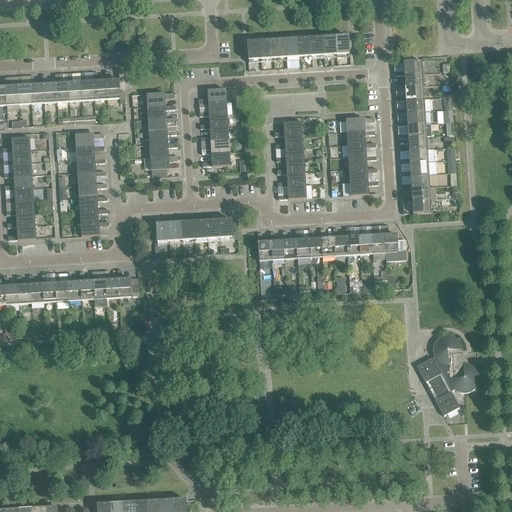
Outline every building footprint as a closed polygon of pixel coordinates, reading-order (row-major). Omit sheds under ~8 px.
[(348,38),(335,39),(336,56),(349,55),(349,56),(350,56),(348,37),(348,38)] [(323,39),(310,40),(311,58),(324,57),(323,39)] [(335,39),(323,39),(324,57),(336,56),(335,39)] [(310,40),(298,41),(299,58),(311,58),(310,40)] [(298,41),(285,42),(286,59),(299,58),(298,41)] [(273,42),(260,43),(261,61),(274,60),(273,42)] [(285,42),(273,42),(274,60),(286,59),(285,42)] [(261,61),(260,43),(247,44),(247,43),(248,62),(249,62),(249,61),(261,61)] [(396,78),(406,77),(422,76),(421,63),(422,63),(405,64),(406,73),(396,73),(396,78)] [(105,73),(106,83),(107,101),(119,100),(120,100),(120,94),(119,82),(118,82),(118,83),(110,83),(110,73),(105,73)] [(93,74),(93,84),(94,101),(107,101),(106,83),(98,84),(97,74),(93,74)] [(67,76),(68,86),(69,103),(82,102),(81,85),(72,85),(72,75),(67,76)] [(80,75),(81,85),(82,102),(94,101),(93,84),(85,85),(84,75),(80,75)] [(55,76),(55,86),(56,86),(57,104),(69,103),(68,86),(60,86),(59,76),(55,76)] [(397,90),(407,90),(407,89),(423,88),(422,76),(406,77),(407,85),(397,86),(397,90)] [(42,77),(43,87),(44,104),(57,104),(56,86),(55,86),(47,87),(47,77),(42,77)] [(17,79),(18,89),(19,106),(31,105),(30,88),(22,88),(22,78),(17,79)] [(30,78),(30,88),(31,105),(44,104),(43,87),(35,88),(34,78),(30,78)] [(4,79),(5,89),(6,107),(19,106),(18,89),(10,89),(9,79),(4,79)] [(398,103),(408,102),(424,101),(423,88),(407,89),(407,90),(407,98),(397,98),(398,103)] [(199,106),(209,105),(226,104),(225,92),(226,92),(226,91),(207,92),(207,93),(208,93),(208,101),(198,101),(199,106)] [(147,97),(147,109),(165,108),(164,100),(174,99),(174,94),(165,95),(146,96),(146,97),(147,97)] [(451,99),(443,100),(444,112),(452,112),(451,99)] [(399,115),(409,115),(424,114),(424,101),(408,102),(408,110),(398,111),(399,115)] [(199,118),(209,118),(227,117),(226,104),(209,105),(209,113),(199,114),(199,118)] [(147,109),(148,122),(166,121),(166,120),(165,112),(175,112),(175,107),(165,108),(147,109)] [(444,112),(443,112),(443,125),(446,125),(452,124),(453,124),(452,112),(444,112)] [(399,128),(409,127),(425,126),(424,114),(409,115),(409,123),(399,123),(399,128)] [(200,131),(210,130),(228,129),(227,117),(209,118),(210,126),(200,127),(200,131)] [(148,122),(149,134),(166,133),(166,125),(176,124),(176,120),(166,120),(166,121),(148,122)] [(275,139),(284,138),(302,137),(301,124),(302,124),(303,124),(302,120),(294,120),(294,124),(283,125),(284,125),(284,134),(274,134),(275,139)] [(346,122),(347,134),(364,133),(364,125),(374,124),(373,120),(364,120),(346,121),(346,122)] [(400,141),(410,140),(426,139),(425,126),(409,127),(410,135),(400,136),(400,141)] [(201,144),(211,143),(228,142),(228,129),(210,130),(211,139),(201,139),(201,144)] [(149,134),(150,147),(167,146),(167,145),(167,137),(177,137),(176,132),(166,133),(149,134)] [(347,134),(348,147),(365,146),(365,145),(365,137),(375,137),(374,132),(364,133),(347,134)] [(75,137),(76,150),(94,149),(93,140),(103,140),(103,135),(93,136),(75,137)] [(275,151),(285,151),(285,150),(303,149),(302,137),(284,138),(285,146),(275,147),(275,151)] [(2,154),(12,154),(30,153),(29,140),(30,140),(30,139),(16,140),(11,141),(12,141),(12,149),(2,150),(2,154)] [(401,153),(411,152),(427,151),(426,139),(410,140),(411,148),(401,149),(401,153)] [(202,156),(212,156),(212,155),(229,154),(228,142),(211,143),(211,151),(201,152),(202,156)] [(150,147),(151,159),(168,158),(168,150),(177,149),(177,145),(167,145),(167,146),(150,147)] [(348,147),(348,159),(366,158),(365,150),(375,149),(375,145),(365,145),(365,146),(348,147)] [(76,150),(77,162),(94,161),(94,153),(104,152),(104,148),(94,149),(76,150)] [(276,164),(286,163),(303,162),(303,149),(285,150),(285,151),(286,159),(276,159),(276,164)] [(133,150),(125,151),(126,159),(133,159),(133,150)] [(454,150),(446,150),(447,163),(455,163),(454,150)] [(402,166),(412,165),(427,164),(427,151),(411,152),(411,161),(401,161),(402,166)] [(3,167),(13,166),(31,165),(30,153),(12,154),(13,162),(3,163),(3,167)] [(212,155),(212,156),(212,164),(202,164),(202,169),(206,169),(230,167),(229,154),(212,155)] [(168,158),(151,159),(151,172),(151,179),(167,178),(166,171),(169,171),(168,162),(178,162),(178,157),(168,158)] [(348,159),(349,172),(367,171),(367,170),(366,162),(376,162),(376,157),(366,158),(348,159)] [(77,162),(78,175),(95,174),(95,166),(105,165),(104,161),(94,161),(77,162)] [(277,176),(287,176),(304,174),(303,162),(286,163),(287,171),(277,172),(277,176)] [(455,163),(447,163),(448,176),(456,176),(455,163)] [(402,178),(412,178),(412,177),(428,176),(427,164),(412,165),(412,173),(402,174),(402,178)] [(4,180),(14,179),(31,178),(31,165),(13,166),(14,175),(4,175),(4,180)] [(349,172),(350,184),(367,183),(367,175),(377,174),(377,170),(367,170),(367,171),(349,172)] [(78,175),(78,188),(96,186),(95,178),(105,178),(105,173),(95,174),(78,175)] [(278,189),(288,188),(305,187),(304,174),(287,176),(287,184),(277,185),(278,189)] [(403,191),(413,190),(429,189),(428,176),(412,177),(412,178),(413,186),(403,186),(403,191)] [(5,192),(15,192),(15,191),(32,190),(31,178),(14,179),(14,187),(4,188),(5,192)] [(367,183),(350,184),(351,197),(350,197),(369,196),(368,196),(368,188),(378,187),(377,182),(367,183)] [(78,188),(79,200),(97,199),(96,191),(106,190),(106,186),(96,186),(78,188)] [(288,188),(288,196),(278,197),(278,202),(288,201),(306,200),(306,199),(306,200),(305,187),(288,188)] [(404,203),(414,203),(430,202),(429,189),(413,190),(414,198),(404,199),(404,203)] [(6,205),(15,204),(33,203),(32,190),(15,191),(15,192),(15,200),(5,200),(6,205)] [(79,200),(80,213),(97,212),(97,211),(97,203),(107,203),(107,198),(97,199),(79,200)] [(414,203),(414,211),(404,212),(405,216),(414,215),(414,216),(431,215),(431,214),(430,202),(414,203)] [(6,217),(16,217),(34,215),(33,203),(15,204),(16,212),(6,213),(6,217)] [(80,213),(81,225),(98,224),(98,216),(108,215),(107,211),(97,211),(97,212),(80,213)] [(7,230),(17,229),(34,228),(34,215),(16,217),(17,225),(7,225),(7,230)] [(231,221),(219,222),(220,240),(232,239),(232,240),(233,239),(232,221),(231,221)] [(219,222),(206,223),(207,241),(220,240),(219,222)] [(98,224),(81,225),(82,238),(81,238),(100,237),(99,237),(99,228),(108,228),(108,223),(98,224)] [(206,223),(194,224),(195,241),(207,241),(206,223)] [(194,224),(181,225),(182,242),(195,241),(194,224)] [(170,243),(169,225),(156,226),(157,244),(170,243)] [(181,225),(169,225),(170,243),(182,242),(181,225)] [(383,228),(384,237),(385,255),(397,254),(397,255),(404,254),(403,242),(397,242),(397,236),(396,236),(396,237),(388,237),(387,227),(383,228)] [(17,229),(18,237),(6,238),(6,243),(17,242),(36,241),(36,240),(35,241),(34,228),(17,229)] [(370,228),(371,238),(372,256),(385,255),(384,237),(375,238),(375,228),(370,228)] [(358,229),(358,239),(359,239),(360,256),(372,256),(371,238),(363,239),(362,229),(358,229)] [(333,231),(333,241),(333,240),(335,258),(347,257),(346,240),(338,240),(337,230),(333,231)] [(345,230),(346,240),(347,257),(360,256),(359,239),(358,239),(350,239),(350,230),(345,230)] [(320,231),(321,241),(322,259),(335,258),(333,240),(333,241),(325,241),(325,231),(320,231)] [(308,232),(308,242),(309,259),(322,259),(321,241),(313,242),(312,232),(308,232)] [(282,234),(283,244),(283,243),(284,261),(297,260),(296,243),(287,243),(287,233),(282,234)] [(295,233),(296,243),(297,260),(309,259),(308,242),(300,242),(299,233),(295,233)] [(270,234),(270,244),(271,244),(272,262),(284,261),(283,243),(283,244),(275,244),(274,234),(270,234)] [(271,244),(270,244),(262,245),(262,235),(257,235),(258,244),(257,245),(259,263),(259,262),(272,262),(271,244)] [(117,272),(118,282),(119,299),(131,299),(132,299),(138,299),(137,287),(131,287),(131,281),(130,281),(122,282),(121,272),(117,272)] [(92,274),(92,284),(93,284),(94,301),(106,300),(105,283),(97,283),(96,273),(92,274)] [(104,273),(105,283),(106,300),(119,299),(118,282),(110,282),(109,273),(104,273)] [(79,274),(80,284),(81,302),(94,301),(93,284),(92,284),(84,284),(84,274),(79,274)] [(67,275),(67,285),(68,285),(69,303),(81,302),(80,284),(72,285),(71,275),(67,275)] [(42,277),(42,287),(43,304),(56,303),(55,286),(47,286),(46,276),(42,277)] [(54,276),(55,286),(56,303),(69,303),(68,285),(67,285),(59,286),(59,276),(54,276)] [(29,277),(30,287),(31,305),(43,304),(42,287),(34,287),(33,277),(29,277)] [(16,278),(17,288),(18,306),(31,305),(30,287),(21,288),(21,278),(16,278)] [(4,279),(4,289),(5,289),(6,306),(18,306),(17,288),(9,289),(8,279),(4,279)] [(344,279),(336,279),(337,295),(345,295),(344,279)] [(395,279),(387,279),(387,288),(387,291),(396,291),(395,279)] [(352,282),(349,282),(349,295),(362,295),(361,286),(361,282),(358,282),(358,281),(352,281),(352,282)] [(331,284),(323,285),(324,294),(332,294),(331,284)] [(374,286),(361,286),(362,295),(362,296),(374,295),(374,286)] [(310,288),(298,289),(299,298),(311,298),(310,288)] [(474,368),(472,367),(471,367),(470,366),(468,365),(466,365),(464,365),(463,365),(462,352),(462,351),(462,350),(462,348),(461,347),(461,345),(460,344),(459,343),(458,342),(457,340),(455,339),(454,339),(452,338),(451,337),(449,337),(447,337),(445,337),(443,337),(441,338),(440,339),(438,340),(437,341),(436,342),(435,344),(434,345),(433,347),(433,349),(432,351),(432,353),(433,355),(433,357),(434,359),(433,360),(432,359),(417,368),(425,384),(426,384),(427,383),(432,392),(433,391),(435,393),(434,394),(437,400),(435,401),(434,401),(443,417),(459,409),(451,393),(452,392),(454,391),(455,392),(457,392),(458,393),(460,394),(461,394),(463,394),(465,394),(467,394),(469,393),(471,393),(473,391),(474,390),(476,389),(477,387),(477,386),(478,384),(478,382),(479,380),(479,378),(478,377),(478,375),(477,373),(476,372),(476,371),(475,369),(474,368)] [(185,501),(173,502),(173,511),(186,511),(186,500),(185,500),(185,501)] [(160,511),(160,502),(147,503),(148,511),(160,511)] [(173,511),(173,502),(160,502),(160,511),(173,511)] [(148,511),(147,503),(135,504),(135,511),(148,511)]
